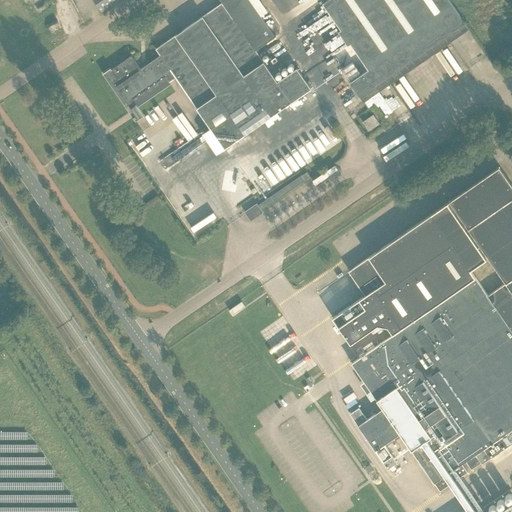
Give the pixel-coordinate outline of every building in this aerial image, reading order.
[(93,0),(102,12),(118,0),(93,0)] [(111,68),(103,74),(136,121),(144,116),(138,107),(170,84),(169,82),(176,77),(225,148),(311,88),(297,68),(278,81),(256,50),(275,36),(250,0),(219,0),(222,3),(156,49),(160,55),(140,69),(131,55),(111,69),(111,68)] [(327,0),(323,3),(341,30),(339,31),(348,45),(351,43),(369,69),(349,83),(358,96),(464,23),(447,0),(327,0)] [(369,130),(380,123),(374,115),(363,122),(369,130)] [(366,294),(332,317),(351,344),(378,325),(387,327),(392,334),(350,363),(382,407),(366,419),(357,425),(374,451),(383,445),(399,434),(438,490),(467,471),(461,463),(465,460),(471,468),(480,462),(481,462),(490,457),(491,458),(511,442),(511,436),(508,431),(511,427),(511,185),(499,167),(449,201),(504,283),(487,295),(470,270),(486,260),(447,203),(431,214),(349,271),(366,294)] [(311,178),(307,172),(259,204),(258,204),(248,211),(253,218),(263,211),(261,209),(305,180),(306,181),(311,178)] [(245,297),(232,305),(236,310),(248,302),(245,297)] [(358,407),(349,414),(357,425),(366,419),(358,407)]
